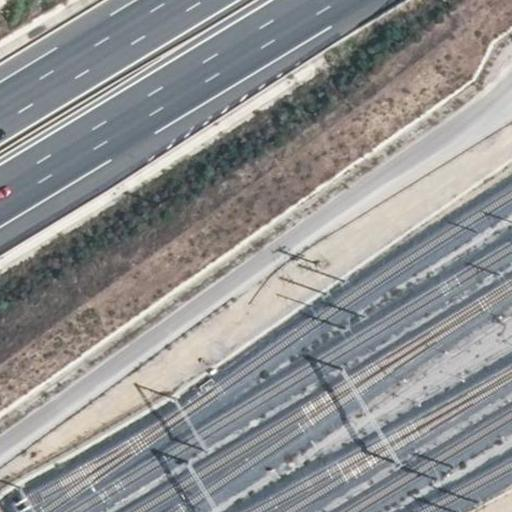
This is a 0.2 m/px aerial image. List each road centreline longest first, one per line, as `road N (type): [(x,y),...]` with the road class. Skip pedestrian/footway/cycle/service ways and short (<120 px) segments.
road 1 (motorway): [(0,196),(324,0)]
road 2 (motorway): [(180,0),(0,108)]
